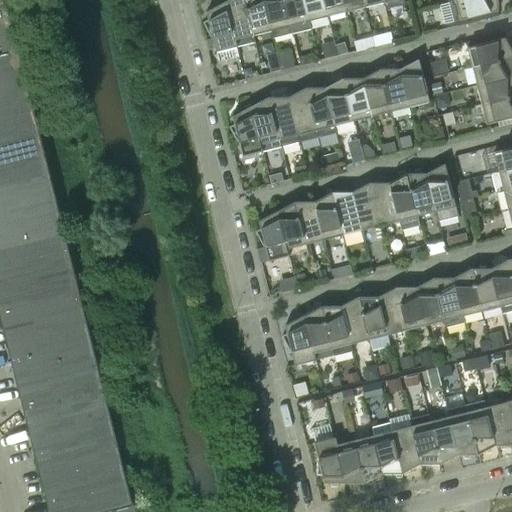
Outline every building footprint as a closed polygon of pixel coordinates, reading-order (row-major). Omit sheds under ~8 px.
[(0,0),(0,17),(10,15),(6,0),(0,0)] [(255,42),(253,35),(244,0),(227,0),(225,2),(234,40),(235,39),(237,46),(255,42)] [(272,30),(263,0),(244,0),(253,35),(272,30)] [(292,34),(283,0),(263,0),(272,30),(274,38),(292,34)] [(311,29),(309,21),(303,0),(283,0),(292,34),(311,29)] [(327,16),(323,0),(303,0),(309,21),(327,16)] [(343,0),(323,0),(327,16),(346,12),(343,0)] [(362,0),(343,0),(346,12),(365,7),(362,0)] [(405,4),(403,0),(382,0),(383,2),(385,9),(405,4)] [(498,10),(497,0),(454,0),(448,1),(453,21),(460,19),(498,10)] [(234,40),(225,2),(206,11),(208,19),(203,22),(211,37),(213,37),(216,52),(237,46),(235,39),(234,40)] [(0,42),(16,38),(10,15),(0,17),(0,42)] [(0,67),(22,62),(16,38),(0,42),(0,67)] [(467,47),(472,67),(511,56),(511,50),(505,38),(467,47)] [(273,69),(295,64),(292,49),(269,54),(273,69)] [(511,56),(472,67),(477,86),(511,76),(511,56)] [(419,59),(400,69),(410,107),(429,102),(419,59)] [(446,59),(430,63),(433,75),(448,71),(446,59)] [(0,91),(28,85),(22,62),(0,67),(0,91)] [(380,69),(363,78),(372,116),(391,111),(380,69)] [(400,69),(380,69),(391,111),(410,107),(400,69)] [(511,76),(477,86),(482,104),(511,96),(511,76)] [(354,121),(343,78),(325,87),(335,125),(354,121)] [(363,78),(343,78),(354,121),(372,116),(363,78)] [(0,116),(34,108),(28,85),(0,91),(0,116)] [(318,137),(306,87),(288,97),(300,142),(318,137)] [(337,133),(335,125),(325,87),(306,87),(318,137),(337,133)] [(511,96),(482,104),(487,124),(511,117),(511,96)] [(279,139),(268,97),(251,106),(261,144),(262,144),(279,139)] [(300,142),(288,97),(268,97),(279,139),(281,146),(300,142)] [(251,106),(233,116),(234,124),(229,127),(237,142),(239,141),(243,156),(263,151),(262,144),(261,144),(251,106)] [(0,141),(40,131),(34,108),(0,116),(0,141)] [(0,166),(46,155),(40,131),(0,141),(0,166)] [(498,171),(511,168),(511,147),(493,152),(498,171)] [(0,190),(51,178),(46,155),(0,166),(0,190)] [(458,216),(445,163),(426,173),(436,211),(438,221),(458,216)] [(496,192),(511,187),(511,168),(498,171),(492,173),(496,192)] [(406,173),(389,183),(399,221),(417,216),(406,173)] [(436,211),(426,173),(406,173),(417,216),(436,211)] [(0,215),(57,201),(51,178),(0,190),(0,215)] [(369,183),(352,192),(361,230),(380,225),(369,183)] [(389,183),(369,183),(380,225),(399,221),(389,183)] [(511,207),(511,187),(496,192),(501,210),(511,207)] [(470,198),(468,188),(459,190),(462,200),(470,198)] [(332,192),(314,201),(324,239),(343,235),(332,192)] [(352,192),(332,192),(343,235),(361,230),(352,192)] [(473,209),(470,198),(462,200),(465,211),(473,209)] [(0,240),(63,225),(57,201),(0,215),(0,240)] [(305,244),(295,201),(277,211),(287,249),(288,248),(290,255),(307,251),(305,244)] [(324,239),(314,201),(295,201),(305,244),(324,239)] [(511,207),(501,210),(505,229),(501,230),(503,237),(511,234),(511,207)] [(287,249),(277,211),(259,221),(261,228),(255,231),(263,246),(265,246),(265,247),(269,261),(290,255),(288,248),(287,249)] [(0,265),(69,248),(63,225),(0,240),(0,265)] [(265,247),(257,249),(261,263),(269,261),(265,247)] [(0,289),(75,271),(69,248),(0,265),(0,289)] [(511,310),(511,274),(508,259),(491,268),(500,306),(502,313),(511,310)] [(481,311),(471,268),(453,278),(463,316),(481,311)] [(500,306),(491,268),(471,268),(481,311),(500,306)] [(0,314),(81,294),(75,271),(0,289),(0,314)] [(444,320),(434,278),(416,287),(426,325),(444,320)] [(463,316),(453,278),(434,278),(444,320),(446,327),(465,322),(463,316)] [(396,287),(378,296),(388,334),(407,330),(396,287)] [(416,287),(396,287),(407,330),(426,325),(416,287)] [(0,315),(6,338),(87,318),(81,294),(0,314),(0,315)] [(378,296),(358,297),(369,339),(388,334),(378,296)] [(369,339),(358,297),(341,306),(350,344),(369,339)] [(333,355),(321,306),(304,315),(313,353),(314,353),(316,360),(333,355)] [(350,344),(341,306),(321,306),(333,355),(352,351),(350,344)] [(313,353),(304,315),(285,325),(287,333),(282,336),(290,351),(291,350),(295,365),(316,360),(314,353),(313,353)] [(12,361),(92,341),(87,318),(6,338),(12,361)] [(17,384),(98,364),(92,341),(12,361),(17,384)] [(433,356),(435,363),(443,361),(441,354),(433,356)] [(490,367),(487,355),(474,359),(477,371),(490,367)] [(104,388),(98,364),(17,384),(23,408),(104,388)] [(379,382),(361,387),(364,399),(382,394),(379,382)] [(29,431),(110,411),(104,388),(23,408),(29,431)] [(495,445),(486,407),(484,400),(465,405),(478,454),(495,445)] [(511,445),(511,432),(504,402),(486,407),(495,445),(511,445)] [(478,454),(465,405),(447,409),(449,416),(458,454),(478,454)] [(116,434),(110,411),(29,431),(35,454),(116,434)] [(458,454),(449,416),(430,421),(441,464),(458,454)] [(430,421),(411,426),(420,464),(441,464),(430,421)] [(411,426),(392,431),(403,473),(420,464),(411,426)] [(392,431),(373,435),(383,473),(403,473),(392,431)] [(41,478),(122,457),(116,434),(35,454),(41,478)] [(373,435),(355,440),(365,483),(383,473),(373,435)] [(325,483),(346,483),(336,445),(337,444),(335,437),(314,443),(318,457),(317,458),(317,475),(323,475),(325,483)] [(355,440),(337,444),(336,445),(346,483),(365,483),(355,440)] [(47,501),(128,481),(122,457),(41,478),(47,501)] [(135,511),(128,481),(47,501),(49,511),(135,511)]
